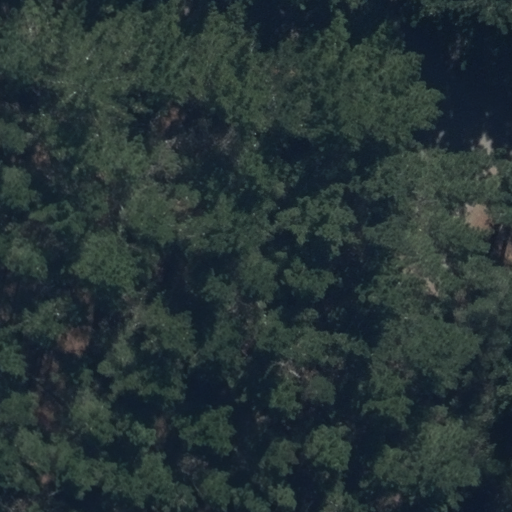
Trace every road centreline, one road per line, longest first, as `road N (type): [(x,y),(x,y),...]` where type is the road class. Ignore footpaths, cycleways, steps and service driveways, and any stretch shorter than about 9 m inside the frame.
road 1 (track): [(405,511),(466,49)]
road 2 (track): [(56,0),(466,49),(511,44)]
